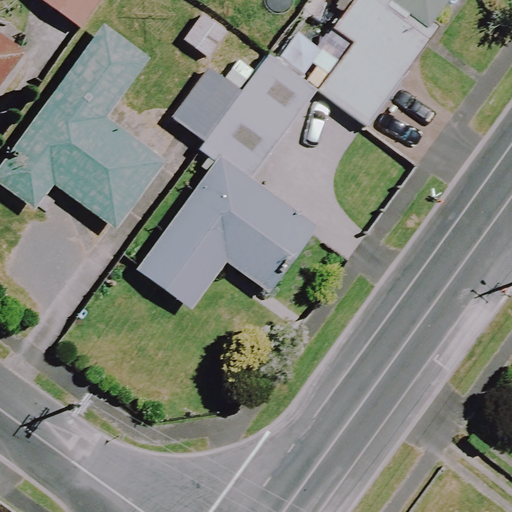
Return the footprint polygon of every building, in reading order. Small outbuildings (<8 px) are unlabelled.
[(101,0),(31,0),(77,34),(101,0)] [(430,25),(395,0),(348,0),(326,31),(348,47),(315,94),(363,129),(435,28),(430,25)] [(395,0),(430,25),(447,0),(395,0)] [(224,35),(200,18),(180,45),(205,62),(224,35)] [(142,61),(95,30),(0,175),(0,190),(32,212),(48,188),(113,231),(158,162),(100,124),(142,61)] [(0,84),(20,57),(0,42),(0,84)] [(313,93),(267,59),(256,73),(235,57),(218,80),(206,71),(167,124),(207,154),(195,170),(200,174),(130,274),(188,314),(221,267),(264,296),(310,231),(245,186),(313,93)]
